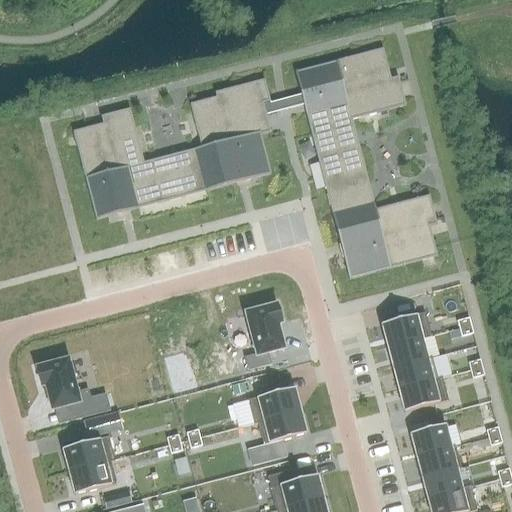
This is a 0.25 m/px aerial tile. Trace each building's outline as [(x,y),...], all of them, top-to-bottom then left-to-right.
[(94,127),(72,133),(95,221),(116,216),(116,217),(118,217),(117,216),(137,210),(136,204),(155,199),(157,205),(184,198),(182,192),(203,186),(205,193),(247,181),(248,183),(249,182),(249,181),(270,175),(260,136),(270,134),(265,115),(302,105),(311,138),(317,136),(322,157),(316,159),(318,165),(317,165),(317,167),(318,166),(324,187),(322,188),(323,189),(324,189),(342,258),(341,258),(341,260),(343,259),(348,281),(436,257),(431,236),(423,238),(421,230),(436,226),(428,197),(375,211),(351,121),(405,107),(397,78),(382,82),(380,74),(388,72),(382,50),(294,73),(300,96),(270,104),(263,81),(214,94),(215,99),(189,105),(200,149),(143,164),(129,110),(100,118),(104,133),(96,135),(94,127)] [(255,356),(244,359),(247,372),(270,366),(267,354),(283,350),(276,326),(280,325),(275,306),(244,315),(255,356)] [(424,315),(380,326),(386,349),(421,340),(430,338),(424,315)] [(469,319),(457,322),(459,330),(471,327),(469,319)] [(471,327),(459,330),(461,338),(473,335),(471,327)] [(421,340),(386,349),(392,370),(426,361),(421,340)] [(426,361),(392,370),(397,391),(437,381),(431,360),(426,361)] [(480,361),(468,364),(470,372),(482,369),(480,361)] [(67,365),(36,374),(41,392),(45,391),(51,415),(67,411),(71,427),(109,416),(105,399),(89,404),(87,395),(75,398),(67,365)] [(482,369),(470,372),(472,380),(484,377),(482,369)] [(437,381),(397,391),(403,414),(447,402),(441,380),(437,381)] [(293,390),(247,402),(253,425),(257,424),(299,413),(293,390)] [(299,413),(257,424),(264,447),(305,436),(299,413)] [(444,427),(409,436),(415,459),(450,450),(450,449),(444,427)] [(498,429),(486,432),(488,440),(500,436),(498,429)] [(197,432),(185,435),(187,443),(199,439),(197,432)] [(500,436),(488,440),(490,447),(502,444),(500,436)] [(177,437),(165,440),(167,448),(179,445),(177,437)] [(108,439),(62,451),(68,474),(109,463),(114,462),(108,439)] [(199,439),(187,443),(189,450),(201,447),(199,439)] [(179,445),(167,448),(169,455),(181,452),(179,445)] [(450,450),(415,459),(421,480),(455,470),(456,471),(460,470),(454,447),(450,449),(450,450)] [(109,463),(68,474),(74,497),(115,486),(109,463)] [(455,470),(421,480),(426,500),(461,491),(460,490),(456,471),(455,470)] [(509,471),(497,474),(499,481),(511,478),(509,471)] [(290,472),(267,478),(275,511),(276,511),(322,500),(316,477),(293,483),(290,472)] [(511,482),(511,478),(499,481),(501,489),(511,486),(511,482)] [(461,491),(426,500),(429,511),(475,511),(476,511),(470,488),(460,490),(461,491)] [(118,496),(102,500),(105,510),(121,506),(118,496)] [(325,511),(322,500),(276,511),(325,511)]
